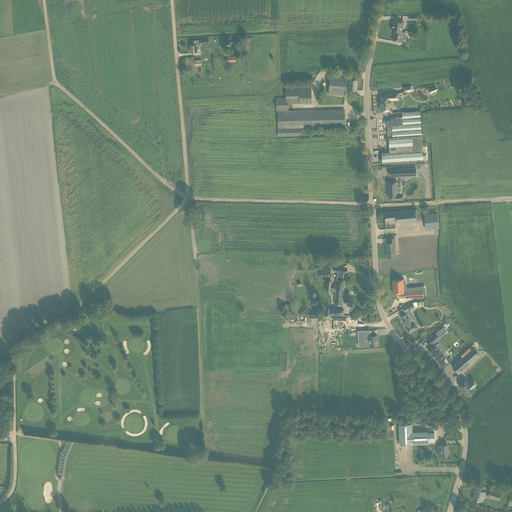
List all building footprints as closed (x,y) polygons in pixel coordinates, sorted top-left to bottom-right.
[(395,31),(393,41),(400,42),(401,35),(403,36),(404,33),(402,32),(403,23),(394,21),(392,31),(395,31)] [(201,44),(201,40),(200,40),(196,41),(196,40),(193,41),(193,45),(189,45),(190,53),(197,52),(197,45),(198,45),(201,45),(201,44)] [(356,90),(357,80),(349,79),(349,80),(346,80),(346,79),(330,77),(328,94),(345,96),(345,90),(348,91),(349,89),(356,90)] [(277,129),(277,137),(301,136),(301,128),(345,127),(344,110),(344,109),(343,109),(343,110),(288,111),(288,103),(311,103),(311,86),(285,87),(286,98),(276,98),(276,110),(277,110),(277,112),(278,129),(277,129)] [(385,94),(386,97),(381,97),(381,103),(380,103),(380,111),(384,111),(385,112),(388,111),(389,110),(389,103),(391,103),(391,100),(398,100),(398,93),(392,94),(392,93),(388,93),(388,94),(385,94)] [(388,138),(388,141),(389,153),(381,153),(382,163),(423,161),(423,156),(420,112),(402,114),(402,119),(400,120),(400,117),(395,117),(395,119),(391,119),(391,120),(386,121),(387,128),(391,127),(392,137),(388,138)] [(410,169),(395,169),(395,176),(401,176),(406,176),(406,177),(416,177),(416,168),(415,168),(410,169)] [(396,180),(386,181),(387,190),(388,190),(388,192),(388,198),(392,198),(392,200),(403,200),(403,194),(401,194),(401,189),(401,184),(397,184),(396,180)] [(384,212),(385,221),(396,221),(396,224),(416,222),(415,210),(395,212),(395,211),(384,212)] [(438,213),(424,215),(424,220),(425,229),(439,228),(438,213)] [(386,243),(387,257),(395,257),(394,247),(395,247),(394,239),(388,239),(388,243),(386,243)] [(335,292),(334,305),(337,305),(342,306),(345,280),(344,280),(342,280),(343,275),(343,273),(346,273),(347,268),(342,268),(335,267),(334,272),(338,272),(337,279),(336,279),(336,288),(335,292)] [(402,272),(392,273),(393,286),(404,285),(402,272)] [(422,289),(404,290),(405,297),(423,296),(422,289)] [(403,308),(405,312),(414,307),(412,303),(403,308)] [(405,315),(400,317),(406,327),(405,327),(405,328),(409,333),(413,330),(418,328),(414,322),(415,321),(413,317),(409,319),(406,314),(405,315)] [(334,319),(334,328),(345,328),(345,319),(334,319)] [(443,327),(437,332),(441,336),(447,331),(443,327)] [(364,330),(357,331),(358,341),(362,341),(363,346),(370,345),(370,346),(377,346),(376,336),(369,336),(369,337),(365,337),(364,330)] [(435,334),(426,342),(430,346),(439,338),(435,334)] [(435,345),(428,351),(439,363),(446,357),(435,345)] [(473,349),(452,367),(458,373),(479,355),(473,349)] [(465,380),(459,386),(462,390),(463,389),(468,396),(474,390),(472,388),(473,387),(469,383),(469,384),(465,380)] [(428,431),(412,432),(412,424),(398,424),(399,445),(412,444),(428,443),(428,442),(434,442),(434,433),(428,433),(428,431)] [(441,451),(437,451),(437,456),(448,456),(447,445),(440,445),(441,451)] [(472,499),(480,502),(482,495),(484,496),(485,492),(475,489),(472,499)] [(487,497),(499,500),(501,494),(490,490),(487,497)]
